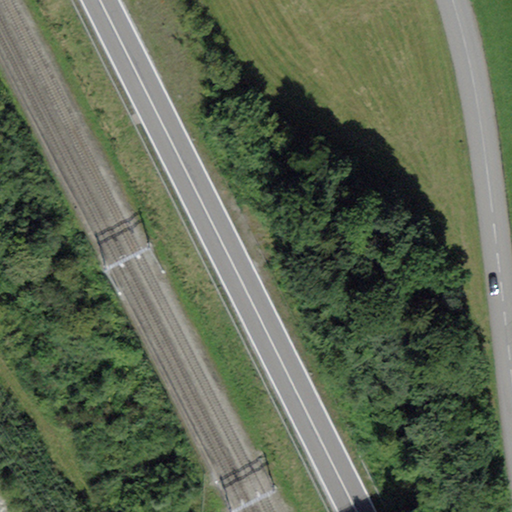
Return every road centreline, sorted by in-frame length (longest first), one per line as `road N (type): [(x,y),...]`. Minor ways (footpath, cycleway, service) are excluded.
road 1 (trunk): [(354,511),(100,0)]
road 2 (tertiary): [(511,375),(477,102),(453,0)]
